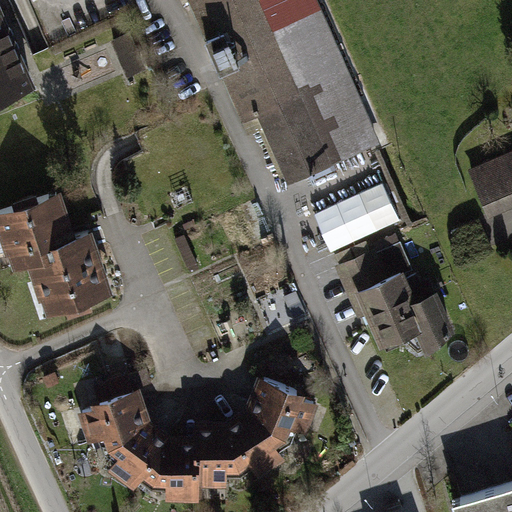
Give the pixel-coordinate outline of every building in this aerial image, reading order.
[(198,0),(211,29),(229,21),(293,169),(378,133),(321,0),(198,0)] [(0,18),(0,95),(27,84),(0,18)] [(134,35),(118,39),(128,75),(144,70),(134,35)] [(511,146),(473,161),(490,209),(511,200),(511,146)] [(387,181),(317,211),(333,250),(403,220),(387,181)] [(59,186),(0,206),(0,226),(13,263),(26,258),(45,310),(111,287),(89,225),(74,231),(59,186)] [(396,235),(338,264),(361,310),(370,305),(386,336),(416,321),(425,339),(453,325),(428,275),(419,280),(396,235)] [(303,388),(259,369),(244,403),(306,430),(319,400),(301,392),(303,388)] [(152,415),(140,381),(92,398),(95,405),(82,410),(91,437),(103,433),(152,415)] [(247,403),(225,416),(259,472),(286,456),(275,439),(285,433),(290,423),(247,403)] [(172,429),(152,415),(103,433),(107,444),(118,451),(108,466),(135,484),(143,471),(172,429)] [(238,465),(249,459),(225,416),(198,417),(198,482),(226,482),(227,464),(238,465)] [(198,429),(172,429),(143,471),(153,477),(165,477),(165,497),(198,497),(198,482),(198,429)] [(511,511),(511,482),(460,497),(463,511),(511,511)]
